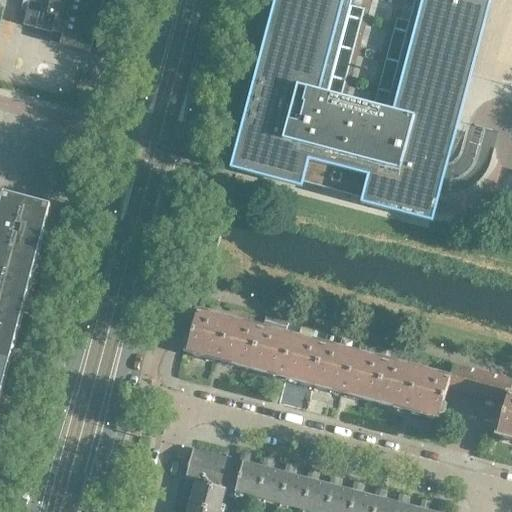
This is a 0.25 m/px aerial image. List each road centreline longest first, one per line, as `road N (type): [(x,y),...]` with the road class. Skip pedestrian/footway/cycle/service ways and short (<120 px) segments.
road 1 (secondary): [(169,0),(32,511)]
road 2 (secondary): [(87,511),(222,0)]
road 3 (residential): [(486,487),(208,412),(185,414)]
